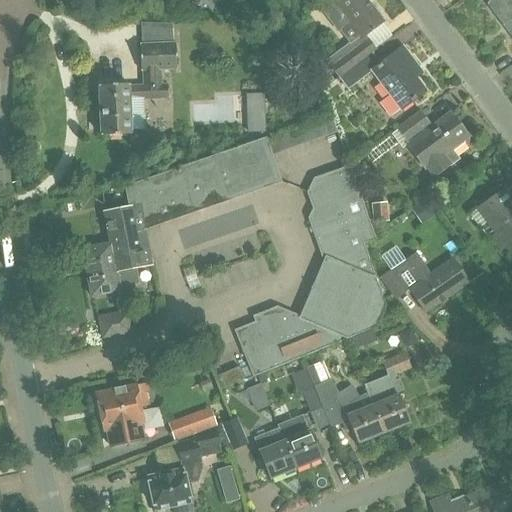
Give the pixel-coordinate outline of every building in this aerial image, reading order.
[(212,12),(216,0),(195,0),(194,5),(212,12)] [(383,23),(365,0),(334,0),(321,10),(338,33),(348,25),(359,39),(328,62),(340,78),(372,55),(371,53),(375,50),(365,37),(383,23)] [(511,0),(491,0),(487,3),(511,36),(511,0)] [(99,109),(98,109),(98,118),(99,117),(100,136),(109,135),(109,136),(130,135),(130,131),(143,131),(142,102),(144,102),(144,90),(168,88),(168,84),(164,84),(163,72),(177,71),(176,43),(139,44),(140,87),(129,87),(129,85),(99,86),(99,109)] [(380,66),(372,55),(340,78),(348,89),(373,71),(390,95),(380,103),(390,117),(425,91),(415,77),(421,73),(403,49),(380,66)] [(156,89),(157,102),(176,101),(175,88),(156,89)] [(427,168),(435,177),(459,160),(452,151),(464,143),(462,141),(468,136),(451,113),(431,127),(420,113),(398,129),(407,141),(407,140),(410,144),(407,146),(425,169),(427,168)] [(265,120),(247,121),(248,133),(265,132),(265,120)] [(83,249),(91,296),(122,291),(121,287),(137,284),(134,269),(152,265),(145,229),(281,182),(266,140),(126,188),(130,208),(105,213),(111,244),(83,249)] [(355,179),(360,177),(364,176),(359,163),(356,164),(350,166),(355,179)] [(254,377),(263,373),(377,327),(386,306),(363,244),(375,240),(350,167),(315,179),(308,193),(315,211),(313,211),(309,219),(323,258),(325,259),(301,318),(277,308),(263,314),(265,319),(236,331),(254,377)] [(505,247),(511,255),(511,254),(511,206),(509,203),(511,200),(511,194),(507,188),(477,210),(497,236),(490,242),(498,252),(505,247)] [(416,215),(424,210),(429,218),(438,212),(428,197),(411,209),(416,215)] [(371,204),(373,223),(390,221),(388,202),(371,204)] [(427,222),(434,236),(449,228),(441,214),(427,222)] [(416,254),(393,271),(392,269),(380,277),(395,300),(409,290),(426,314),(469,284),(452,259),(430,275),(416,254)] [(128,312),(114,315),(117,335),(131,332),(128,312)] [(411,330),(400,334),(404,345),(408,347),(417,344),(411,330)] [(370,402),(383,434),(409,423),(398,396),(397,397),(396,395),(404,391),(400,379),(399,379),(397,375),(411,369),(405,352),(382,362),(388,377),(365,386),(371,402),(370,402)] [(215,377),(221,389),(244,380),(239,367),(215,377)] [(295,373),(299,383),(310,378),(306,368),(295,373)] [(359,443),(383,434),(370,402),(365,404),(362,395),(360,396),(353,384),(339,393),(330,379),(313,386),(314,388),(329,425),(331,428),(342,424),(347,435),(354,432),(359,443)] [(107,431),(110,446),(144,439),(141,424),(143,424),(139,406),(149,405),(146,394),(149,393),(147,383),(136,386),(136,385),(97,393),(105,432),(107,431)] [(310,413),(317,430),(329,425),(314,388),(302,393),(310,413)] [(205,410),(179,419),(185,436),(212,427),(205,410)] [(278,425),(279,429),(296,469),(321,458),(310,431),(309,432),(302,416),(278,425)] [(222,425),(233,451),(247,445),(237,419),(222,425)] [(229,442),(222,425),(216,427),(223,444),(229,442)] [(259,452),(270,480),(296,469),(279,429),(255,439),(260,452),(259,452)] [(173,511),(191,511),(192,511),(190,502),(190,501),(186,485),(198,482),(203,467),(198,447),(219,441),(217,430),(195,435),(196,440),(176,444),(176,446),(182,471),(148,479),(151,494),(149,497),(151,505),(154,507),(155,509),(172,506),(173,511)] [(235,482),(221,486),(226,503),(239,499),(235,482)] [(511,511),(511,504),(503,482),(452,503),(449,495),(430,503),(433,511),(511,511)]
